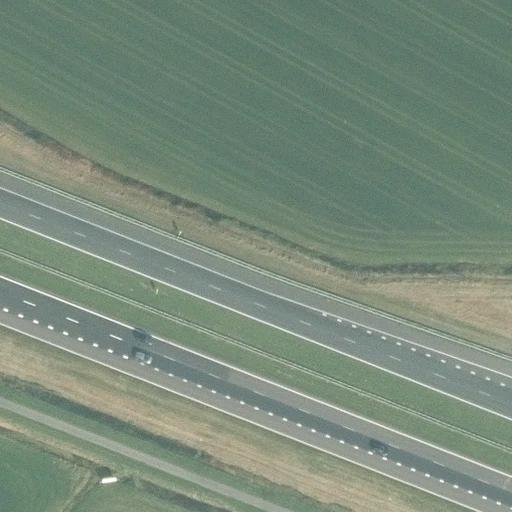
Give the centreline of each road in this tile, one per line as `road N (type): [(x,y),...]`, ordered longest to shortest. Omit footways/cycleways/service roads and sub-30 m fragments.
road 1 (motorway): [(511,410),(0,207)]
road 2 (motorway): [(0,291),(511,491)]
